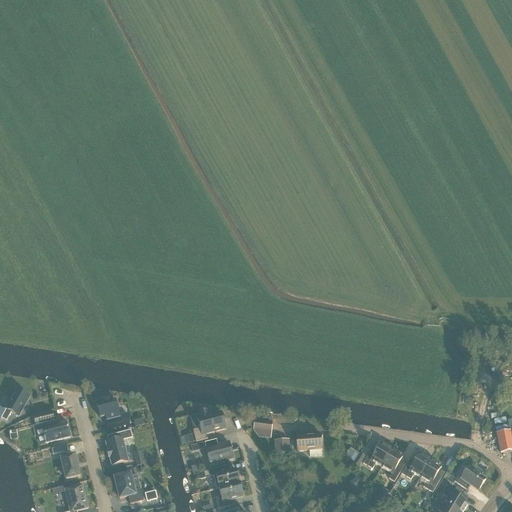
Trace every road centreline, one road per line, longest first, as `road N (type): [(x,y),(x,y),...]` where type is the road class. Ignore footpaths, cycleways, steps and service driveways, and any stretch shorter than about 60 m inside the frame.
road 1 (residential): [(511,473),(466,444),(295,425)]
road 2 (residential): [(106,511),(78,394)]
